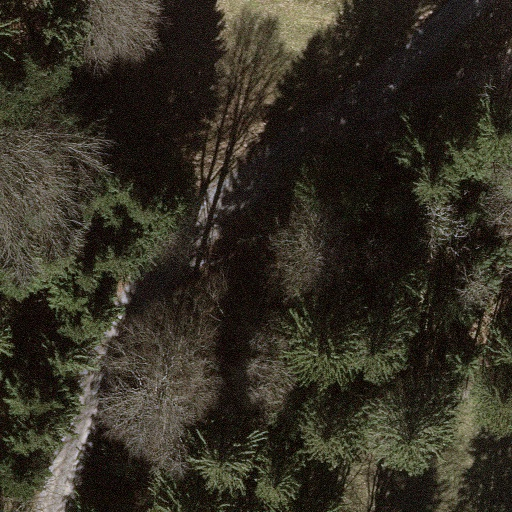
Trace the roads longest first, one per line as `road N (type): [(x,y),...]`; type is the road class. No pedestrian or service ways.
road 1 (track): [(64,511),(90,426),(149,317),(240,203),(354,113),(470,0)]
road 2 (track): [(354,113),(511,62)]
